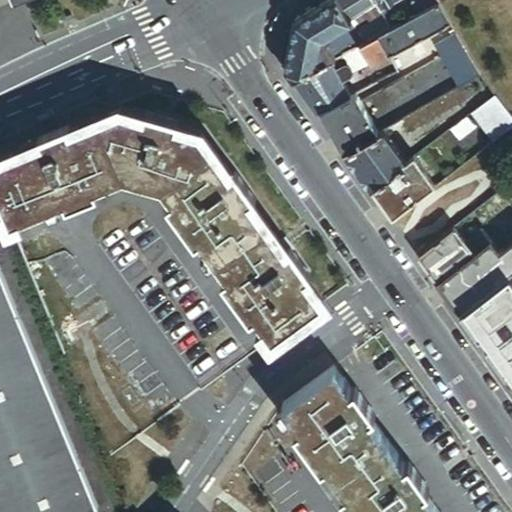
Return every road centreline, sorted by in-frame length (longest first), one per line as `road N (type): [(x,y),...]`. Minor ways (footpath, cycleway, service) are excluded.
road 1 (tertiary): [(204,23),(398,293)]
road 2 (residential): [(398,293),(271,377),(171,511)]
road 3 (tertiary): [(0,105),(204,23)]
road 4 (tertiary): [(398,293),(511,453)]
